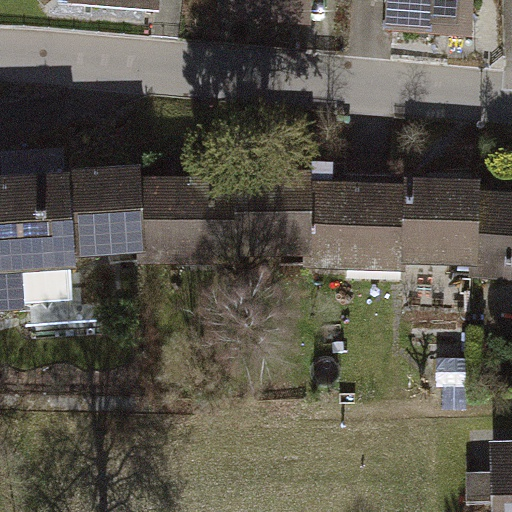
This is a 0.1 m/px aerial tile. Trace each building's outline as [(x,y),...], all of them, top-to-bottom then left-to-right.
[(222,0),(222,7),(318,13),(318,0),(222,0)] [(396,0),(396,25),(481,27),(481,0),(396,0)] [(132,179),(0,191),(0,279),(133,266),(132,179)] [(313,186),(132,179),(133,266),(309,276),(313,186)] [(313,186),(309,276),(476,288),(483,197),(313,186)] [(511,199),(483,197),(476,288),(511,291),(511,199)] [(511,511),(511,444),(481,446),(483,511),(511,511)]
